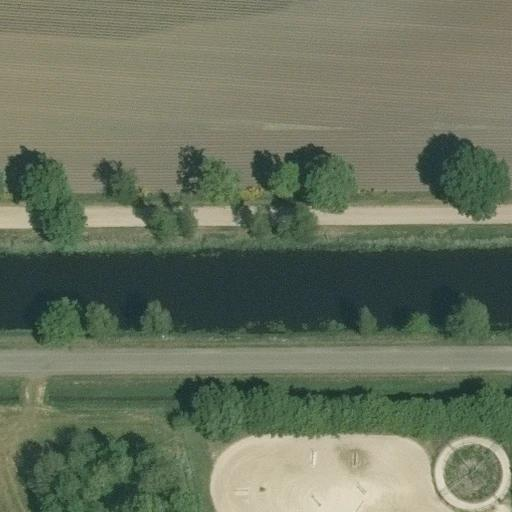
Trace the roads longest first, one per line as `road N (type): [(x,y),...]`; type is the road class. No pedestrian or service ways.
road 1 (unclassified): [(0,363),(511,360)]
road 2 (track): [(0,217),(511,215)]
